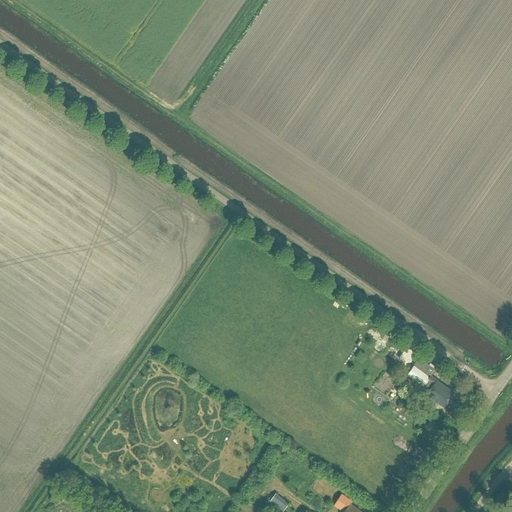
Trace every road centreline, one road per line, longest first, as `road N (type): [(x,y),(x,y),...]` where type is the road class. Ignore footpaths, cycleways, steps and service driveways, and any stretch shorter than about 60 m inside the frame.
road 1 (unclassified): [(496,390),(0,43)]
road 2 (tertiary): [(411,511),(496,390)]
